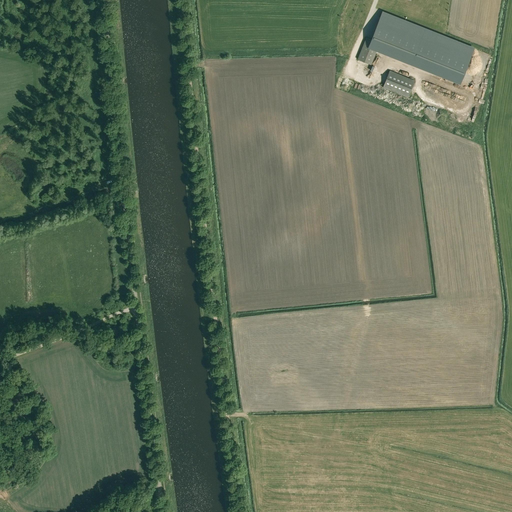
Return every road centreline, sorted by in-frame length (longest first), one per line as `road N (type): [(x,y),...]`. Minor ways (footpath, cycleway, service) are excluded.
road 1 (track): [(241,511),(181,0)]
road 2 (unclassified): [(163,511),(105,0)]
road 3 (track): [(136,307),(0,362)]
